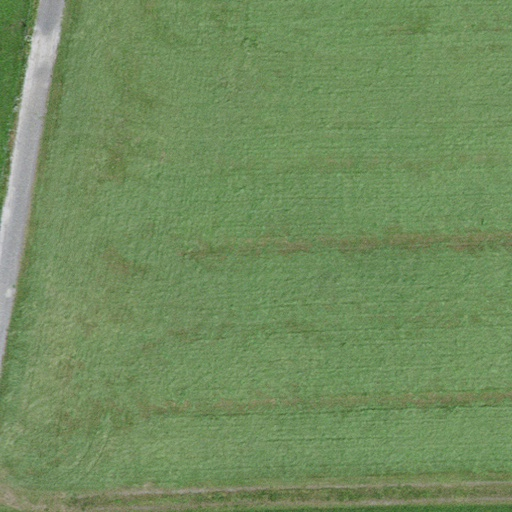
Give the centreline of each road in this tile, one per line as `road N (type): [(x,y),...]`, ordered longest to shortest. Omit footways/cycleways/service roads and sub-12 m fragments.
road 1 (track): [(511,495),(30,503),(0,493)]
road 2 (track): [(0,299),(49,0)]
